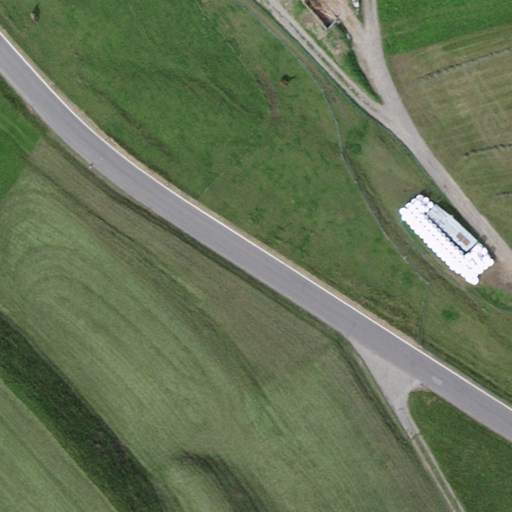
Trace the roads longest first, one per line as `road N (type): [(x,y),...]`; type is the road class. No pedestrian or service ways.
road 1 (unclassified): [(511,424),(85,151),(0,49)]
road 2 (track): [(370,49),(402,121),(511,256)]
road 3 (track): [(362,329),(462,511)]
road 4 (track): [(402,121),(262,0)]
